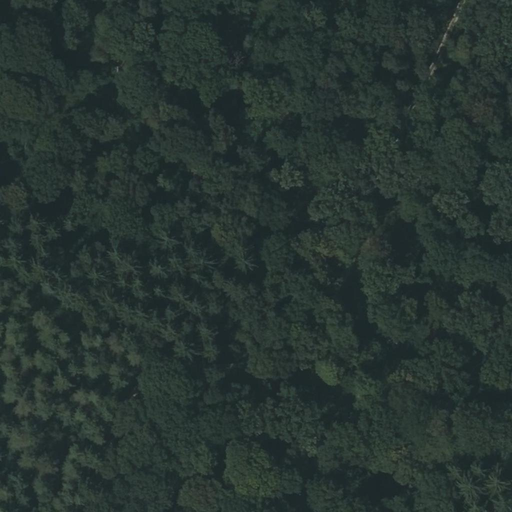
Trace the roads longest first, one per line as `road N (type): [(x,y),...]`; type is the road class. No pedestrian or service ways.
road 1 (track): [(289,342),(351,265),(374,181),(462,0)]
road 2 (track): [(289,342),(288,270),(273,199),(182,73),(159,0)]
road 3 (track): [(90,511),(125,410),(147,381),(185,367),(259,363),(289,342)]
road 4 (track): [(289,342),(367,341),(511,251)]
road 5 (track): [(0,350),(112,442)]
